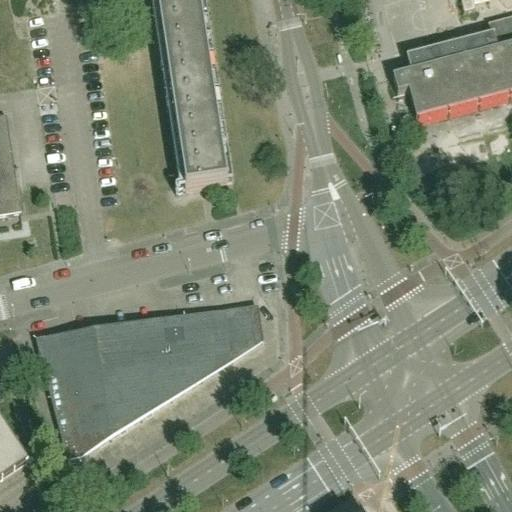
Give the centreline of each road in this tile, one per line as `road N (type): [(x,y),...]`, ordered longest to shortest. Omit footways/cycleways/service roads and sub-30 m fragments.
road 1 (residential): [(0,307),(294,226)]
road 2 (primary): [(363,373),(152,511)]
road 3 (tertiary): [(321,164),(280,0)]
road 4 (tertiary): [(321,217),(345,330),(363,373)]
road 5 (tertiary): [(414,340),(347,209)]
road 6 (primary): [(289,511),(399,438)]
road 7 (tertiary): [(511,509),(451,405)]
